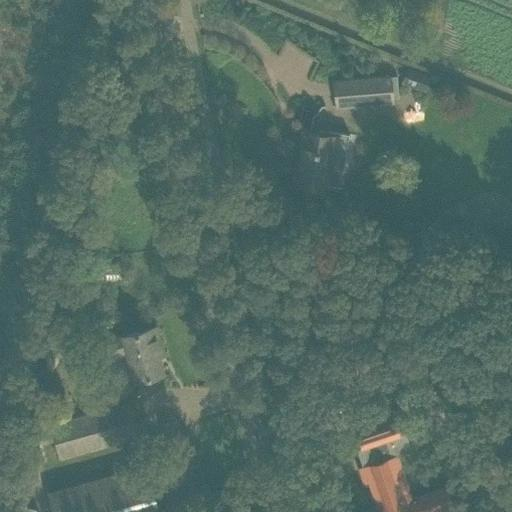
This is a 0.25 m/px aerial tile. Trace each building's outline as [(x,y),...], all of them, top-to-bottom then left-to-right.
[(429,80),(430,76),(406,67),(400,83),(425,91),(429,80)] [(334,81),(337,106),(391,101),(389,76),(334,81)] [(319,129),(318,134),(303,132),(296,180),(328,184),(330,168),(343,170),(349,134),(319,129)] [(88,346),(92,361),(103,359),(127,352),(135,380),(163,372),(156,347),(161,346),(156,327),(123,336),(88,346)] [(50,423),(60,458),(136,437),(127,402),(50,423)] [(398,456),(414,449),(408,432),(412,431),(403,407),(353,424),(361,448),(372,444),(379,462),(359,469),(364,483),(367,482),(376,511),(438,511),(452,507),(445,487),(413,498),(398,456)] [(13,486),(28,489),(36,453),(32,452),(36,433),(24,430),(13,486)] [(49,492),(54,511),(157,511),(145,466),(49,492)]
